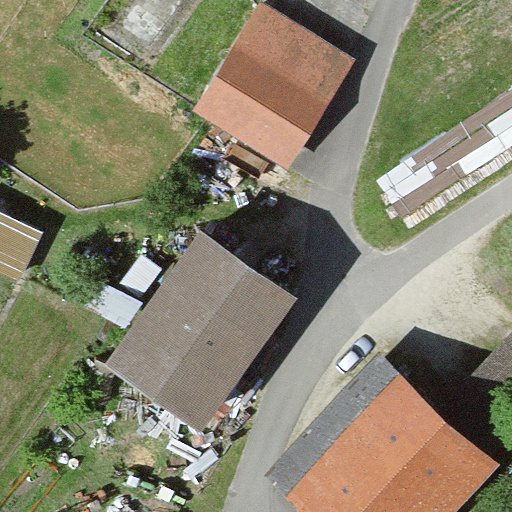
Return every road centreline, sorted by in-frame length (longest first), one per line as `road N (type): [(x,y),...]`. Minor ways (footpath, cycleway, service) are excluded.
road 1 (residential): [(337,309),(326,209),(337,152),(399,0)]
road 2 (residential): [(231,511),(337,309)]
road 3 (residential): [(337,309),(511,190)]
